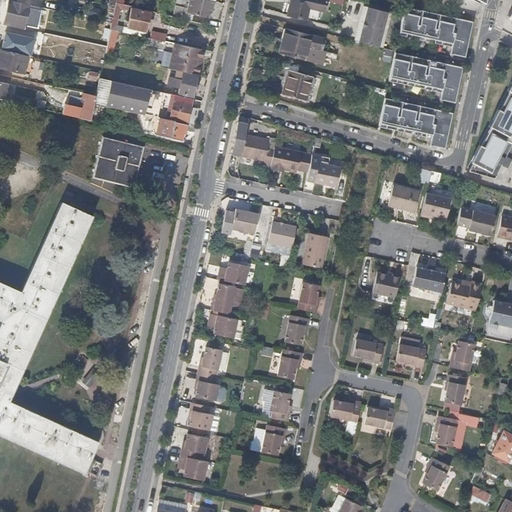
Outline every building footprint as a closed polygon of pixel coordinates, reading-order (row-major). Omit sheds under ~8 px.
[(25,25),(38,29),(43,7),(30,4),(14,0),(12,0),(9,0),(3,24),(24,29),(25,25)] [(209,14),(212,1),(209,0),(188,0),(187,9),(174,6),(172,16),(191,21),(192,16),(203,19),(209,14)] [(324,11),(326,0),(290,0),(287,14),(306,19),(309,8),(324,11)] [(130,8),(130,6),(121,4),(115,3),(111,22),(110,28),(117,30),(121,31),(122,26),(115,24),(119,8),(130,10),(130,8)] [(415,6),(405,4),(404,10),(399,33),(404,34),(407,35),(408,31),(418,34),(417,37),(421,38),(425,39),(425,36),(436,38),(435,42),(439,42),(442,43),(443,40),(453,42),(451,53),(457,54),(464,56),(471,19),(465,18),(450,14),(431,10),(415,6)] [(368,6),(359,42),(378,46),(388,11),(368,6)] [(149,12),(130,8),(130,10),(129,13),(126,12),(122,26),(121,31),(144,36),(149,12)] [(104,53),(112,55),(117,30),(110,28),(106,47),(104,53)] [(150,30),(149,38),(163,40),(165,33),(150,30)] [(319,64),(325,39),(286,30),(280,54),(319,64)] [(5,32),(0,49),(30,56),(34,38),(5,32)] [(180,55),(182,45),(174,43),(172,52),(180,55)] [(197,74),(202,49),(182,45),(180,55),(172,52),(168,68),(170,69),(197,74)] [(0,68),(23,73),(27,55),(0,49),(0,48),(0,68)] [(395,50),(388,78),(396,81),(397,77),(407,79),(406,83),(409,84),(414,85),(414,81),(425,84),(424,87),(428,88),(431,89),(432,86),(442,88),(440,98),(445,100),(452,101),(461,66),(454,64),(439,61),(421,56),(404,52),(395,50)] [(192,96),(197,74),(170,69),(166,84),(178,87),(177,92),(192,96)] [(306,101),(312,76),(284,69),(277,93),(306,101)] [(167,93),(99,78),(95,96),(93,102),(101,104),(156,117),(159,105),(164,106),(167,93)] [(0,82),(0,99),(7,101),(9,93),(6,93),(7,84),(0,82)] [(498,118),(491,132),(511,137),(511,91),(502,111),(498,109),(494,116),(498,118)] [(93,102),(95,96),(82,93),(80,100),(82,101),(81,108),(66,104),(64,114),(89,120),(93,102)] [(171,108),(174,95),(167,93),(164,106),(168,107),(171,108)] [(190,105),(191,99),(174,95),(171,108),(169,118),(186,122),(190,105)] [(384,96),(378,125),(385,126),(386,123),(396,125),(395,129),(402,130),(403,127),(413,130),(412,133),(420,135),(421,131),(431,134),(428,144),(441,147),(450,112),(443,110),(426,106),(411,102),(395,98),(384,96)] [(101,104),(93,102),(89,120),(97,122),(101,104)] [(174,121),(195,126),(199,107),(190,105),(186,122),(169,118),(169,119),(174,121)] [(178,146),(65,117),(52,165),(162,215),(178,146)] [(157,133),(170,137),(174,121),(169,119),(165,118),(161,118),(157,133)] [(194,132),(196,126),(195,126),(174,121),(170,137),(181,139),(182,132),(184,132),(185,129),(194,132)] [(248,124),(235,121),(229,152),(242,155),(246,135),(248,124)] [(511,142),(511,137),(491,132),(483,147),(479,145),(475,151),(479,154),(471,170),(468,169),(467,171),(493,179),(501,165),(507,169),(511,161),(504,157),(511,142)] [(246,135),(242,155),(265,160),(265,162),(272,164),(275,148),(268,146),(270,140),(246,135)] [(275,148),(272,164),(273,164),(272,169),(281,170),(282,168),(285,168),(298,171),(299,169),(308,171),(312,153),(276,146),(275,148)] [(308,171),(306,179),(336,185),(340,165),(328,163),(330,156),(313,152),(312,153),(308,171)] [(430,172),(416,169),(412,182),(427,186),(430,172)] [(414,211),(419,189),(392,183),(387,205),(414,211)] [(425,194),(419,217),(429,220),(429,216),(446,220),(450,201),(425,194)] [(25,291),(0,279),(0,319),(4,321),(0,332),(0,435),(88,480),(105,446),(12,401),(98,216),(65,201),(25,291)] [(494,215),(460,207),(456,224),(467,226),(466,229),(489,235),(494,215)] [(254,234),(259,214),(235,209),(235,212),(226,210),(221,233),(230,234),(232,229),(254,234)] [(511,238),(511,217),(502,214),(497,235),(511,238)] [(291,247),(296,227),(271,221),(267,242),(289,247),(291,247)] [(301,263),(319,267),(323,247),(325,247),(327,236),(307,232),(301,263)] [(289,247),(267,242),(266,250),(287,254),(289,247)] [(251,248),(249,257),(257,259),(259,250),(251,248)] [(226,270),(219,269),(217,278),(219,278),(224,279),(229,281),(244,284),(248,264),(228,260),(227,266),(226,270)] [(440,292),(445,273),(434,270),(426,268),(415,266),(410,286),(440,292)] [(394,298),(399,277),(377,272),(372,293),(394,298)] [(474,309),(480,283),(469,281),(469,286),(460,284),(450,282),(446,302),(474,309)] [(318,285),(315,284),(303,282),(297,308),(307,310),(316,312),(317,304),(314,304),(316,296),(318,285)] [(223,284),(218,283),(217,292),(216,297),(211,296),(209,308),(212,308),(222,311),(229,313),(230,305),(234,306),(238,302),(241,288),(235,287),(235,286),(229,285),(223,284)] [(511,304),(506,303),(493,300),(492,306),(489,305),(487,306),(485,309),(485,311),(487,315),(489,316),(488,322),(511,327),(511,304)] [(266,320),(269,303),(261,302),(258,319),(266,320)] [(222,315),(211,312),(208,312),(206,320),(214,322),(213,326),(212,332),(232,336),(236,318),(222,315)] [(308,318),(306,318),(289,314),(283,341),(297,344),(300,344),(302,333),(304,325),(306,326),(308,318)] [(395,320),(385,317),(383,326),(393,328),(395,320)] [(399,336),(398,343),(415,347),(416,340),(399,336)] [(354,339),(352,352),(351,355),(362,357),(367,358),(367,361),(378,364),(379,357),(381,344),(354,339)] [(474,345),(457,342),(455,351),(454,360),(450,360),(448,368),(452,368),(470,372),(474,345)] [(398,343),(394,360),(406,363),(411,363),(410,366),(421,368),(422,359),(424,349),(415,347),(398,343)] [(215,375),(215,376),(221,349),(205,346),(203,356),(202,361),(198,360),(196,372),(215,375)] [(295,352),(282,349),(276,375),(289,378),(293,379),(295,367),(296,360),(299,360),(301,353),(295,352)] [(213,383),(215,375),(196,372),(193,384),(196,384),(195,388),(193,396),(214,400),(217,386),(217,384),(213,383)] [(465,377),(451,375),(447,374),(445,386),(446,386),(446,390),(444,402),(446,402),(460,404),(465,377)] [(223,387),(217,386),(214,400),(220,401),(223,399),(225,390),(223,387)] [(263,400),(260,416),(267,417),(273,391),(262,389),(260,399),(263,400)] [(289,394),(286,394),(273,391),(267,417),(281,420),(286,421),(288,414),(284,413),(286,406),(289,394)] [(208,413),(209,405),(192,402),(189,401),(187,413),(190,413),(189,418),(187,426),(189,426),(203,428),(209,429),(212,414),(208,413)] [(355,433),(360,407),(361,403),(353,402),(352,405),(345,404),(333,401),(329,418),(348,421),(346,432),(355,433)] [(395,410),(386,409),(385,412),(378,410),(366,408),(363,425),(391,430),(395,410)] [(457,415),(444,412),(443,416),(437,415),(436,424),(439,424),(438,432),(435,445),(437,445),(459,448),(464,420),(456,419),(457,415)] [(218,416),(212,414),(209,429),(214,430),(216,428),(218,416)] [(260,451),(268,453),(276,454),(278,444),(279,435),(283,436),(284,429),(279,428),(265,425),(260,451)] [(202,460),(207,435),(188,432),(186,432),(185,439),(184,443),(181,442),(179,455),(202,460)] [(511,454),(511,437),(503,433),(492,454),(508,462),(511,454)] [(202,479),(206,460),(202,460),(179,455),(177,463),(182,464),(182,468),(181,474),(202,479)] [(421,483),(424,485),(437,492),(448,467),(431,458),(427,466),(430,467),(426,474),(421,483)] [(476,469),(471,482),(476,485),(483,468),(477,466),(476,469)] [(473,486),(469,494),(480,500),(486,503),(490,495),(473,486)] [(480,500),(469,494),(468,497),(478,503),(480,500)] [(336,511),(357,511),(360,507),(343,498),(336,511)] [(185,511),(186,508),(157,501),(155,511),(185,511)] [(511,511),(511,504),(505,501),(499,511),(511,511)]
